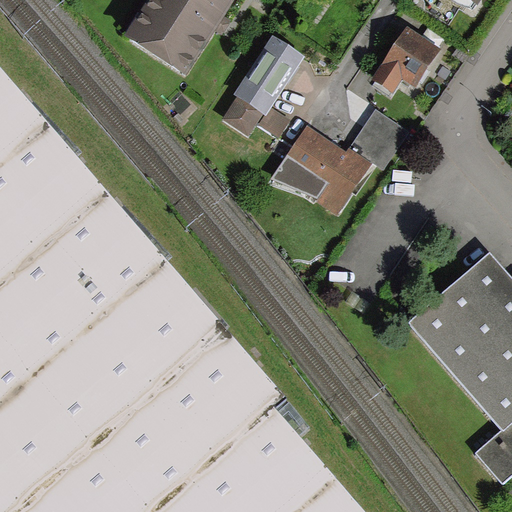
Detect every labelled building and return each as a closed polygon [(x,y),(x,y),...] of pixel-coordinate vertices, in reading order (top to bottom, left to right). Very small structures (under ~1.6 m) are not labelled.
[(142,0),(123,29),(185,70),(231,0),(142,0)] [(454,0),(470,11),(478,0),(454,0)] [(412,21),(381,65),(413,87),(443,43),(412,21)] [(305,54),(278,36),(218,123),(244,141),(305,54)] [(0,511),(359,511),(276,416),(289,405),(0,73),(0,511)] [(318,116),(281,171),(338,209),(375,154),(318,116)] [(511,288),(484,255),(406,319),(511,446),(511,288)]
